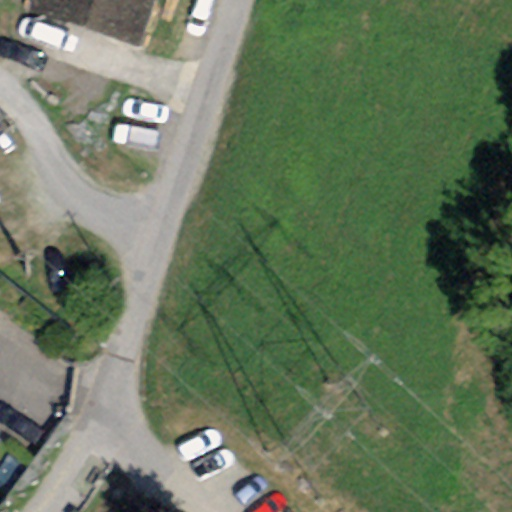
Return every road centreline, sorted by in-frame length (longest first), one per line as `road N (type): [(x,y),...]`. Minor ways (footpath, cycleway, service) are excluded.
road 1 (residential): [(110,419),(241,0)]
road 2 (unknown): [(0,361),(57,388),(120,387)]
